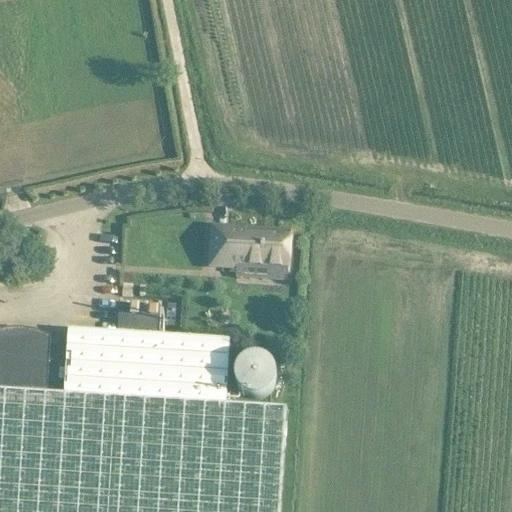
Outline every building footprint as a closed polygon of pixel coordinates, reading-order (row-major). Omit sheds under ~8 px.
[(289,269),(291,233),(213,229),(210,268),(237,270),(237,266),(289,269)] [(123,286),(123,297),(132,298),(133,286),(123,286)] [(118,330),(159,332),(161,308),(119,306),(118,330)] [(0,511),(279,511),(286,410),(226,406),(230,342),(69,332),(65,396),(47,395),(51,339),(45,336),(41,334),(37,333),(33,332),(28,331),(22,330),(18,330),(13,330),(7,330),(2,331),(0,331),(0,511)] [(235,380),(235,382),(235,384),(236,386),(237,388),(238,390),(239,392),(241,394),(242,396),(244,397),(246,398),(248,399),(250,400),(252,400),(255,401),(257,401),(259,400),(261,400),(263,399),(265,398),(267,397),(269,396),(271,394),(272,393),(274,391),(275,389),(276,387),(276,385),(277,383),(277,380),(277,378),(277,376),(276,374),(275,372),(275,370),(273,368),(272,366),(270,364),(269,363),(267,362),(265,361),(263,360),(261,359),(258,359),(256,359),(254,359),(252,359),(250,359),(248,360),(246,361),(244,362),(242,364),(240,365),(239,367),(238,369),(237,371),(236,373),(235,375),(235,377),(235,380)]
